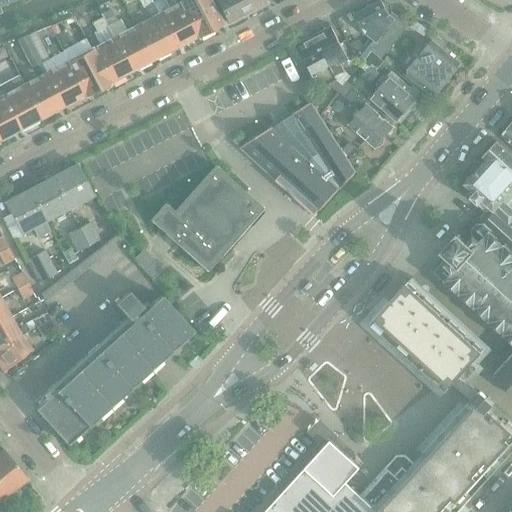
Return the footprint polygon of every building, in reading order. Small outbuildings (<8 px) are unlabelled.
[(150,0),(138,0),(143,9),(144,8),(149,18),(135,26),(153,59),(175,47),(157,14),(152,4),(150,0)] [(163,0),(159,0),(152,4),(157,14),(175,47),(197,36),(180,2),(168,8),(163,0)] [(183,0),(180,2),(197,36),(198,38),(222,26),(208,0),(183,0)] [(264,3),(262,0),(214,0),(227,24),(264,3)] [(382,0),(356,14),(367,35),(371,38),(357,56),(363,61),(371,51),(388,30),(398,17),(392,12),(391,5),(385,0),(382,2),(382,0)] [(107,1),(96,6),(101,16),(106,26),(130,71),(153,59),(135,26),(127,30),(120,18),(117,20),(107,1)] [(101,16),(90,22),(95,31),(96,31),(102,43),(90,49),(108,83),(130,71),(106,26),(101,16)] [(332,28),(314,37),(329,66),(328,67),(333,78),(344,72),(341,65),(349,61),(332,28)] [(388,30),(371,51),(382,59),(398,39),(388,30)] [(35,32),(27,36),(33,50),(40,63),(45,73),(63,107),(84,96),(85,95),(67,61),(63,54),(51,60),(50,57),(48,58),(35,32)] [(27,36),(17,41),(31,67),(40,63),(33,50),(27,36)] [(314,37),(296,46),(313,79),(316,77),(318,80),(327,84),(338,92),(340,90),(343,86),(334,80),(333,78),(328,67),(329,66),(314,37)] [(85,39),(62,51),(63,54),(67,61),(85,95),(84,96),(85,97),(109,84),(108,83),(90,49),(85,39)] [(364,48),(360,39),(349,44),(355,56),(364,48)] [(420,57),(406,74),(435,97),(461,64),(433,41),(426,50),(422,47),(416,53),(420,57)] [(45,73),(22,84),(40,118),(63,107),(45,73)] [(408,109),(416,101),(401,88),(404,84),(392,73),(387,80),(384,77),(380,81),(383,84),(370,98),(397,122),(398,121),(402,121),(409,113),(408,109)] [(18,76),(0,85),(0,96),(18,130),(40,118),(22,84),(18,76)] [(343,86),(340,90),(362,108),(349,125),(375,147),(379,146),(384,140),(383,136),(391,127),(366,105),(369,102),(346,82),(343,86)] [(0,96),(0,139),(18,130),(0,96)] [(241,148),(316,217),(318,214),(317,213),(319,211),(320,212),(356,173),(312,103),(241,148)] [(511,124),(502,135),(511,144),(511,124)] [(438,270),(434,270),(435,272),(438,272),(445,279),(444,280),(446,283),(448,281),(460,292),(458,294),(461,296),(462,295),(475,306),(473,308),(475,309),(477,308),(489,319),(488,321),(490,323),(492,322),(505,334),(503,335),(505,337),(507,336),(511,340),(511,343),(499,358),(505,364),(494,376),(504,385),(511,392),(511,226),(509,224),(511,221),(511,153),(497,140),(483,155),(487,158),(464,183),(472,190),(468,195),(485,211),(492,217),(488,222),(484,222),(484,224),(481,224),(479,224),(479,221),(477,223),(477,226),(475,228),(473,227),(471,229),(474,230),(475,235),(472,236),(473,238),(470,241),(463,235),(465,233),(463,231),(461,233),(459,232),(457,234),(459,235),(447,248),(446,246),(444,249),(445,250),(443,252),(445,254),(447,252),(454,258),(449,264),(447,262),(446,259),(444,259),(444,263),(438,270)] [(76,165),(52,178),(68,209),(92,196),(76,165)] [(166,204),(149,222),(206,272),(263,209),(215,167),(175,212),(166,204)] [(52,178),(28,191),(44,222),(68,209),(52,178)] [(28,191),(4,203),(20,234),(32,228),(37,238),(49,231),(44,222),(28,191)] [(99,239),(90,222),(79,229),(88,246),(99,239)] [(68,234),(78,251),(88,246),(79,229),(68,234)] [(122,241),(114,231),(110,235),(118,244),(122,241)] [(110,235),(106,237),(114,247),(118,244),(110,235)] [(106,237),(103,240),(111,250),(114,247),(106,237)] [(103,240),(99,243),(107,253),(111,250),(103,240)] [(99,243),(96,246),(103,256),(107,253),(99,243)] [(96,246),(92,249),(100,259),(103,256),(96,246)] [(0,258),(3,264),(14,258),(8,247),(0,250),(0,258)] [(92,249),(89,252),(96,261),(100,259),(92,249)] [(42,282),(56,274),(44,251),(29,260),(42,282)] [(143,251),(133,260),(152,280),(162,271),(143,251)] [(89,252),(85,255),(93,264),(96,261),(89,252)] [(85,255),(81,257),(89,267),(93,264),(85,255)] [(81,257),(78,260),(85,270),(89,267),(81,257)] [(78,260),(74,263),(82,273),(85,270),(78,260)] [(74,263),(71,266),(78,276),(82,273),(74,263)] [(71,266),(67,269),(75,278),(78,276),(71,266)] [(67,269),(63,272),(71,281),(75,278),(67,269)] [(22,272),(11,278),(16,288),(28,282),(22,272)] [(63,272),(60,274),(67,284),(71,281),(63,272)] [(60,274),(56,277),(64,287),(67,284),(60,274)] [(56,277),(53,280),(60,290),(64,287),(56,277)] [(53,280),(49,283),(57,293),(60,290),(53,280)] [(447,392),(454,385),(455,384),(463,376),(463,375),(486,350),(411,280),(372,323),(447,392)] [(28,282),(16,288),(22,299),(34,293),(28,282)] [(49,283),(45,286),(53,296),(57,293),(49,283)] [(45,286),(42,289),(50,298),(53,296),(45,286)] [(42,289),(38,292),(46,301),(50,298),(42,289)] [(131,323),(35,410),(67,445),(191,333),(159,298),(144,310),(128,292),(114,304),(131,323)] [(0,322),(9,317),(0,300),(0,322)] [(31,319),(35,327),(50,318),(46,311),(31,319)] [(0,322),(0,345),(19,335),(9,317),(0,322)] [(56,330),(50,318),(35,327),(43,338),(56,330)] [(0,367),(3,372),(30,350),(20,337),(19,335),(0,345),(0,367)] [(21,378),(16,373),(10,377),(14,383),(21,378)] [(396,455),(360,496),(374,508),(377,511),(459,511),(511,454),(511,431),(489,410),(495,404),(481,391),(469,404),(424,454),(415,463),(406,455),(396,455)] [(377,511),(374,508),(360,496),(346,483),(360,468),(331,441),(270,508),(266,511),(377,511)] [(0,454),(0,484),(8,494),(27,480),(4,451),(0,454)]
